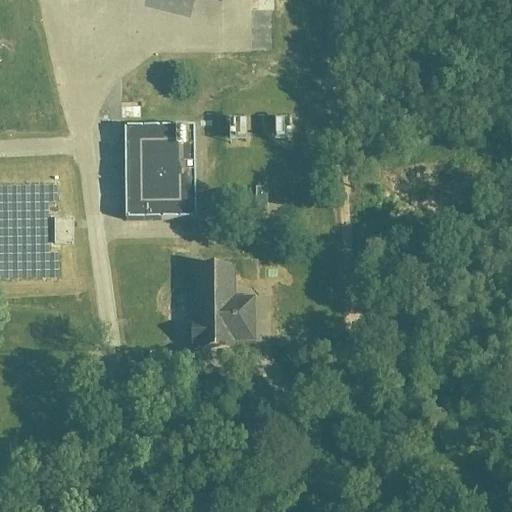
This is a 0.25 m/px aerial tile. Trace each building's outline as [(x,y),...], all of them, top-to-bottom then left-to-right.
[(239,153),(252,154),(253,128),(240,127),(239,153)] [(294,127),(281,130),(286,155),(299,153),(294,127)] [(193,129),(124,130),(126,222),(195,221),(193,129)] [(256,210),(267,210),(267,190),(256,190),(256,210)] [(280,222),(280,205),(270,205),(270,222),(280,222)] [(73,245),(73,221),(54,221),(54,245),(73,245)] [(196,269),(197,325),(191,325),(191,351),(197,351),(197,353),(232,353),(232,342),(251,341),(251,302),(232,302),(232,269),(196,269)]
